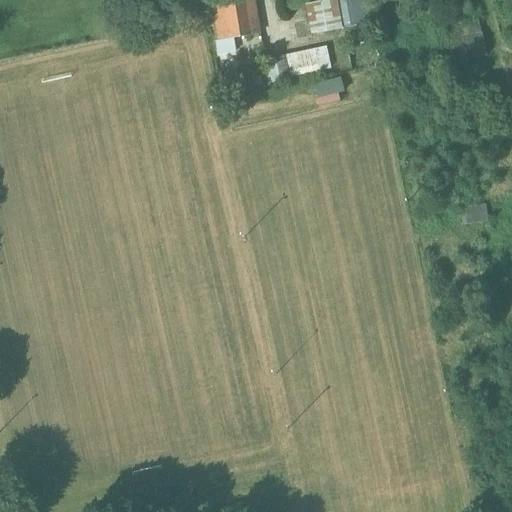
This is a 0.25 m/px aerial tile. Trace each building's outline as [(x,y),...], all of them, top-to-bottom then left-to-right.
[(254,0),(232,0),(213,3),(219,41),(260,34),(254,0)] [(332,0),(305,5),(311,36),(343,30),(336,0),(332,0)] [(340,0),(346,30),(373,24),(367,0),(340,0)] [(486,57),(485,53),(482,35),(449,41),(454,64),(486,57)] [(268,83),(331,69),(326,47),(263,61),(268,83)] [(485,205),(462,209),(465,226),(488,222),(485,205)]
